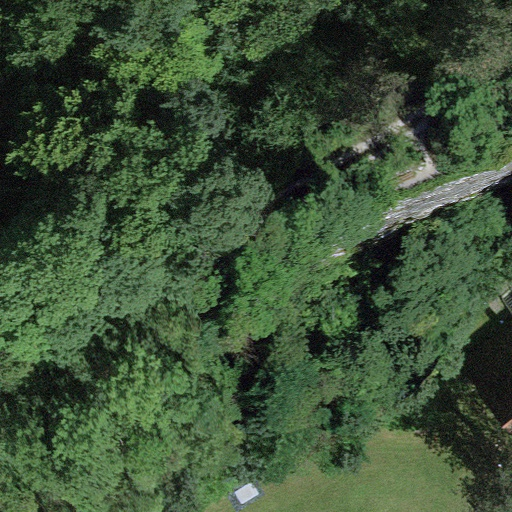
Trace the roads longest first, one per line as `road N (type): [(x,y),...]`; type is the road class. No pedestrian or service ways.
road 1 (track): [(0,364),(511,68)]
road 2 (primary): [(437,511),(419,455),(199,0)]
